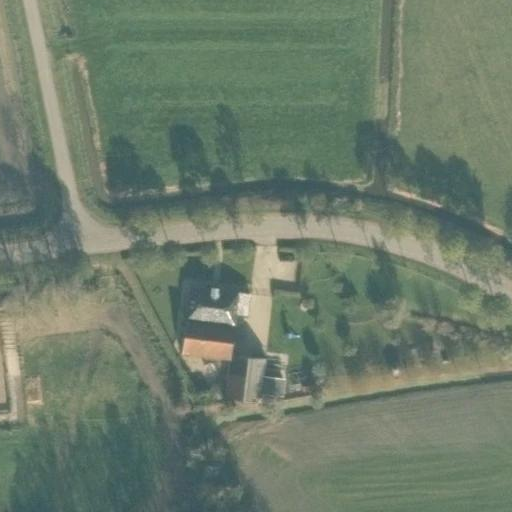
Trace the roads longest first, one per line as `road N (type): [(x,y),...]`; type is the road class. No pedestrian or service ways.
road 1 (secondary): [(511,294),(445,256),(380,234),(307,224),(77,246)]
road 2 (unclassified): [(77,246),(27,0)]
